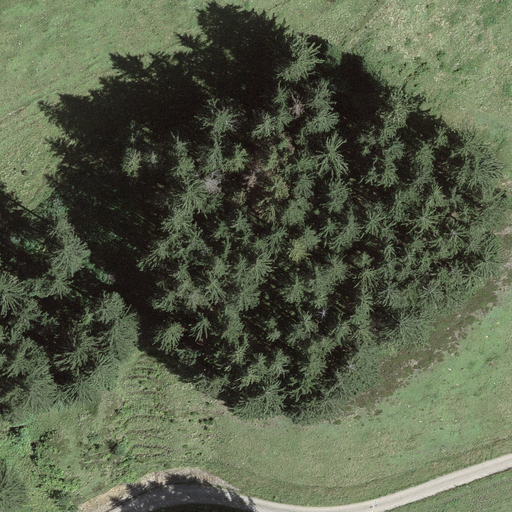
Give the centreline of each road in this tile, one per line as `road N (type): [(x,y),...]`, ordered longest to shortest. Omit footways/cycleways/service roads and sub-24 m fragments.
road 1 (track): [(511,465),(369,511)]
road 2 (track): [(274,511),(202,494),(142,511)]
